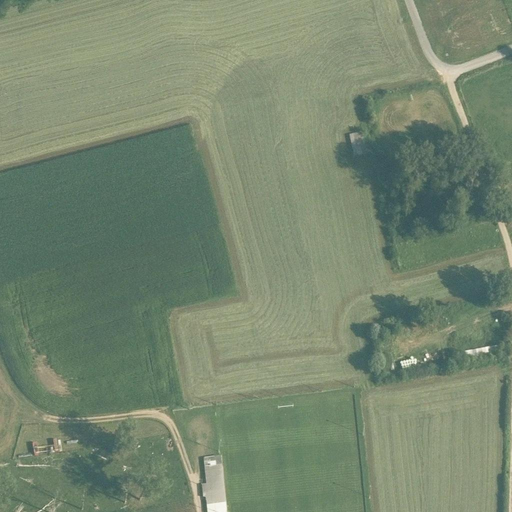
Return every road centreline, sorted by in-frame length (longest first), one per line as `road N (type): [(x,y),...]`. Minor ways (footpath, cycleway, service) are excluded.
road 1 (track): [(0,364),(13,396),(54,423),(157,419),(169,428),(190,480)]
road 2 (track): [(450,69),(450,92),(511,265)]
road 3 (unclassified): [(511,45),(443,66),(410,0)]
